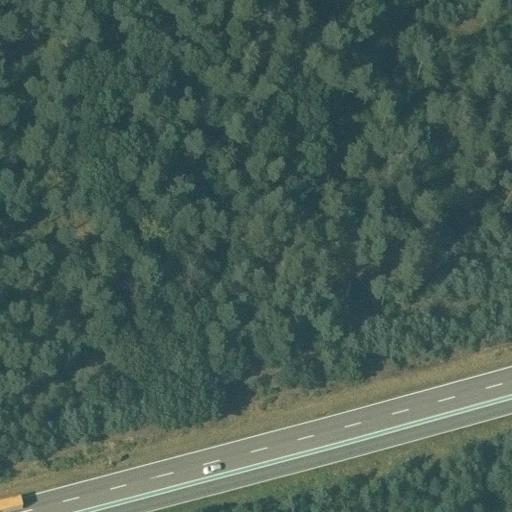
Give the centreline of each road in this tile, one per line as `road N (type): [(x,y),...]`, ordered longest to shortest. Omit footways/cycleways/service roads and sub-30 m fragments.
road 1 (trunk): [(511,380),(20,511)]
road 2 (trunk): [(111,511),(511,406)]
